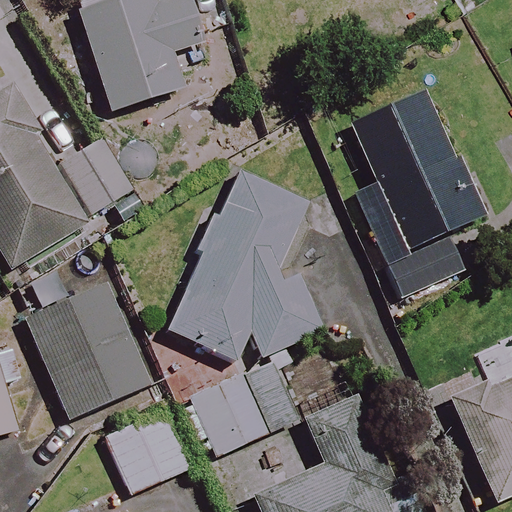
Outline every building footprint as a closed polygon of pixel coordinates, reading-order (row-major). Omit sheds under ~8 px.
[(143,0),(118,0),(73,14),(106,119),(181,96),(169,57),(199,48),(184,0),(168,0),(146,7),(143,0)] [(84,231),(1,88),(0,88),(0,261),(8,275),(84,231)] [(347,206),(381,275),(388,272),(403,302),(460,274),(443,239),(480,221),(419,98),(349,133),(378,191),(347,206)] [(128,197),(99,143),(60,163),(89,218),(128,197)] [(275,272),(309,202),(235,166),(192,254),(200,258),(163,334),(231,367),(238,352),(240,349),(246,336),(257,365),(326,336),(302,279),(282,288),(275,272)] [(146,391),(105,293),(25,326),(65,424),(146,391)] [(187,403),(190,409),(175,416),(196,462),(211,455),(215,462),(296,424),(268,365),(187,403)] [(0,440),(16,437),(0,373),(0,440)] [(511,382),(452,407),(493,507),(511,499),(511,382)] [(420,511),(376,396),(303,424),(322,475),(255,500),(259,511),(420,511)] [(188,474),(162,416),(103,442),(129,500),(188,474)]
